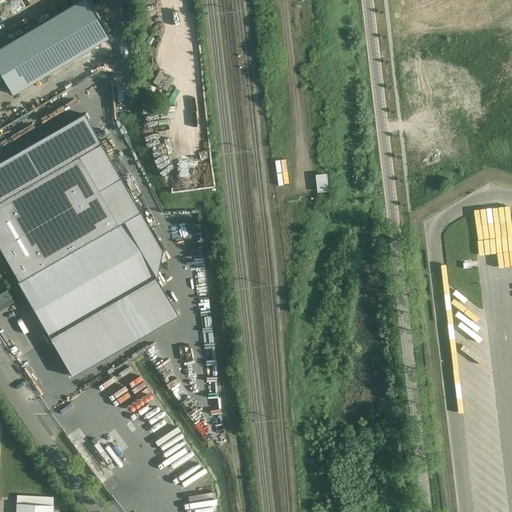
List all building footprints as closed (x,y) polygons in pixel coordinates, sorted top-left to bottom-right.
[(85,0),(80,0),(0,47),(0,72),(3,79),(13,94),(108,38),(85,0)] [(0,248),(19,281),(140,212),(84,114),(85,117),(0,165),(0,248)] [(326,174),(315,175),(317,192),(328,191),(326,174)] [(19,281),(17,282),(72,377),(72,376),(71,373),(176,313),(177,316),(178,315),(156,277),(157,277),(163,251),(140,212),(141,212),(141,211),(19,281)] [(0,308),(22,297),(15,284),(0,291),(0,308)] [(17,495),(15,511),(52,511),(53,497),(17,495)]
